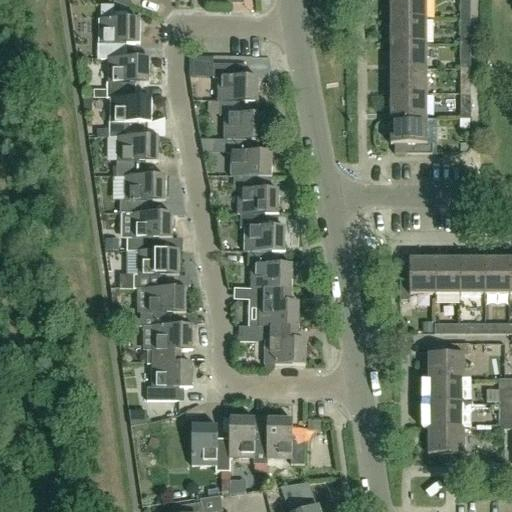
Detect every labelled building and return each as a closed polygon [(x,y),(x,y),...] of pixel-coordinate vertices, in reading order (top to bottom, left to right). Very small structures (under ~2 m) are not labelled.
[(426,0),(390,0),(390,22),(427,22),(426,0)] [(460,0),(460,22),(471,22),(470,0),(460,0)] [(109,60),(121,60),(121,46),(140,46),(140,21),(99,21),(99,45),(97,45),(97,62),(109,62),(109,60)] [(427,22),(390,22),(390,47),(427,46),(427,22)] [(460,22),(460,46),(471,46),(471,22),(460,22)] [(427,46),(390,47),(390,71),(427,71),(427,46)] [(471,71),(471,46),(460,46),(460,71),(471,71)] [(111,100),(130,100),(130,85),(149,85),(149,61),(121,60),(109,60),(109,62),(108,85),(106,85),(106,92),(93,92),(93,101),(111,101),(111,100)] [(217,104),(219,104),(246,105),(258,105),(258,79),(244,79),(245,67),(213,66),(213,63),(193,63),(192,79),(217,80),(217,104)] [(427,71),(390,71),(390,96),(427,96),(427,71)] [(460,71),(460,96),(471,96),(471,71),(460,71)] [(427,96),(390,96),(390,121),(427,121),(427,96)] [(471,121),(471,96),(460,96),(460,121),(471,121)] [(109,139),(119,140),(118,139),(144,139),(144,130),(137,130),(137,125),(151,125),(152,100),(130,100),(111,100),(111,101),(111,124),(109,124),(109,139)] [(223,142),(226,142),(253,142),(265,142),(265,117),(246,117),(246,105),(219,104),(219,117),(223,117),(223,142)] [(427,121),(390,121),(390,146),(407,146),(407,156),(432,155),(432,146),(427,146),(427,121)] [(118,139),(119,140),(118,163),(116,163),(116,179),(126,179),(126,178),(139,178),(139,164),(158,164),(158,139),(144,139),(118,139)] [(234,180),(271,181),(272,155),(253,155),(253,142),(226,142),(226,155),(230,155),(230,180),(234,180)] [(121,216),(133,216),(133,215),(147,215),(148,203),(167,204),(167,179),(139,179),(139,178),(126,178),(126,179),(126,202),(121,202),(121,216)] [(271,181),(234,180),(234,192),(238,193),(238,217),(241,217),(269,217),(280,217),(280,193),(261,193),(262,181),(271,181)] [(128,254),(140,254),(141,253),(154,253),(154,241),(174,241),(174,216),(147,215),(133,215),(133,216),(132,240),(128,240),(128,254)] [(249,254),(275,255),(287,255),(286,229),(268,229),(269,217),(241,217),(241,230),(246,229),(246,254),(249,254)] [(141,253),(140,254),(140,277),(135,277),(135,278),(121,278),(121,290),(135,290),(135,291),(139,291),(147,291),(147,290),(168,291),(168,278),(181,278),(181,253),(154,253),(141,253)] [(255,292),(293,293),(294,268),(275,267),(275,255),(249,254),(248,268),(253,268),(252,292),(255,292)] [(436,297),(435,261),(411,261),(411,277),(401,277),(401,302),(411,302),(411,297),(436,297)] [(461,297),(460,261),(435,261),(436,297),(461,297)] [(486,297),(485,261),(460,261),(461,297),(486,297)] [(510,297),(510,261),(485,261),(486,297),(510,297)] [(141,329),(154,329),(154,327),(167,328),(167,316),(187,316),(187,290),(168,291),(147,290),(147,291),(139,291),(138,315),(141,315),(141,320),(129,320),(129,328),(141,327),(141,329)] [(259,329),(262,329),(299,330),(300,305),(293,305),(293,293),(255,292),(255,305),(259,305),(259,329)] [(148,367),(153,367),(153,365),(174,366),(174,354),(194,353),(194,328),(167,328),(154,327),(154,329),(153,352),(149,352),(148,367)] [(436,327),(436,337),(461,337),(461,327),(436,327)] [(486,337),(486,327),(461,327),(461,337),(486,337)] [(511,337),(510,327),(486,327),(486,337),(511,337)] [(299,343),(299,330),(262,329),(261,343),(266,343),(265,367),(306,367),(307,343),(299,343)] [(429,356),(429,381),(466,381),(466,357),(470,357),(481,357),(481,347),(470,347),(470,346),(434,346),(434,356),(429,356)] [(180,387),(194,387),(194,366),(174,366),(153,365),(153,367),(153,390),(148,390),(148,403),(180,403),(180,387)] [(466,381),(429,381),(429,406),(466,406),(466,381)] [(509,381),(499,382),(500,406),(509,406),(509,381)] [(466,431),(466,406),(429,406),(429,431),(466,431)] [(509,406),(500,406),(500,432),(509,432),(509,406)] [(230,420),(230,447),(230,461),(230,460),(254,461),(254,466),(268,466),(268,461),(267,461),(267,439),(255,439),(256,420),(230,420)] [(267,461),(268,461),(291,461),(291,466),(305,466),(306,434),(293,434),(293,421),(267,421),(267,439),(267,461)] [(230,461),(230,447),(218,447),(218,428),(192,427),(192,468),(216,468),(216,473),(230,474),(230,460),(230,461)] [(466,456),(466,431),(429,431),(429,456),(445,456),(445,467),(470,467),(470,456),(466,456)] [(319,511),(318,509),(317,509),(308,485),(281,490),(289,511),(319,511)]
